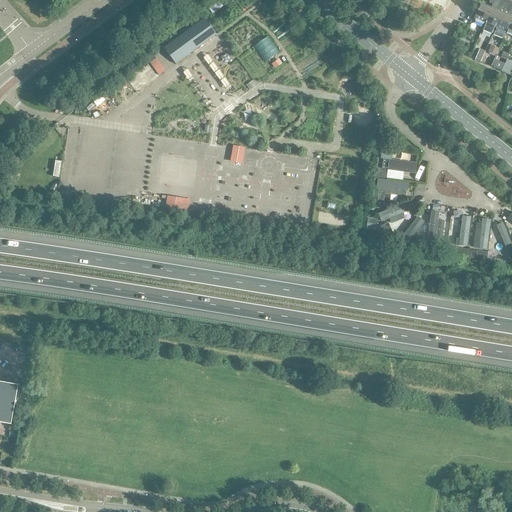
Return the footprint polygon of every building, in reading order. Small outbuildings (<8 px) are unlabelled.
[(484,25),(491,8),(480,3),(473,20),(484,25)] [(262,6),(220,33),(228,45),(258,26),(273,49),(277,46),(267,30),(275,25),(262,6)] [(491,8),(484,25),(482,31),(492,35),(502,12),(491,8)] [(511,16),(502,12),(492,35),(503,39),(505,34),(511,17),(511,16)] [(164,48),(176,65),(216,35),(204,18),(164,48)] [(242,50),(238,54),(249,68),(254,64),(242,50)] [(223,52),(213,55),(215,62),(225,58),(223,52)] [(164,72),(155,59),(150,63),(158,76),(164,72)] [(491,67),(502,71),(505,64),(494,60),(491,67)] [(255,86),(252,82),(247,85),(249,90),(255,86)] [(180,115),(191,108),(189,103),(177,109),(180,115)] [(239,148),(236,162),(242,163),(244,148),(239,148)] [(382,150),(381,158),(391,159),(392,151),(382,150)] [(388,170),(415,173),(416,163),(389,160),(388,170)] [(374,177),(387,179),(388,170),(382,169),(375,168),(374,177)] [(391,195),(397,196),(397,194),(399,195),(400,190),(401,190),(408,191),(409,184),(377,180),(376,191),(378,191),(385,192),(385,194),(391,195)] [(183,199),(168,197),(166,209),(182,211),(183,199)] [(409,211),(406,203),(378,214),(381,222),(389,219),(391,223),(404,218),(402,213),(409,211)] [(431,211),(426,241),(434,242),(435,237),(441,238),(444,221),(437,220),(439,213),(431,211)] [(462,215),(458,246),(467,247),(471,217),(462,215)] [(416,233),(424,222),(417,216),(398,240),(405,246),(412,237),(415,239),(419,235),(416,233)] [(377,219),(368,218),(366,229),(375,231),(377,219)] [(481,230),(476,229),(473,248),(487,250),(491,220),(482,219),(482,222),(481,230)] [(511,246),(511,244),(503,222),(496,225),(506,249),(511,246)] [(381,237),(387,235),(392,233),(388,223),(377,227),(381,237)] [(374,245),(379,249),(382,251),(384,249),(388,244),(380,239),(374,245)] [(18,385),(0,381),(0,422),(11,425),(18,385)]
